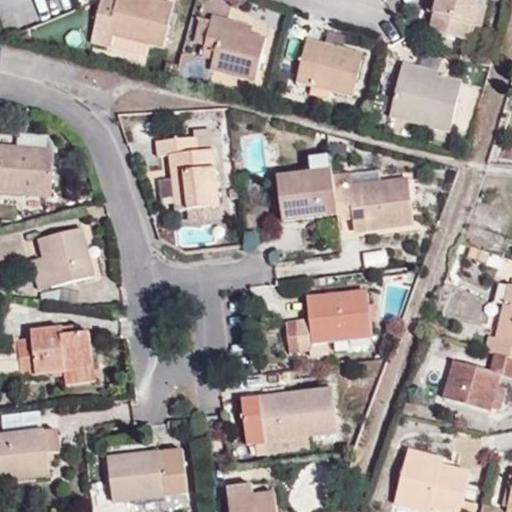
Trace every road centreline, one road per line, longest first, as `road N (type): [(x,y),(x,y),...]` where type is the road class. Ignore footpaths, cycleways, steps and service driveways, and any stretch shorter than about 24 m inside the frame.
road 1 (residential): [(0,93),(66,108),(103,151),(138,281)]
road 2 (residential): [(138,281),(149,384),(216,360),(216,279)]
